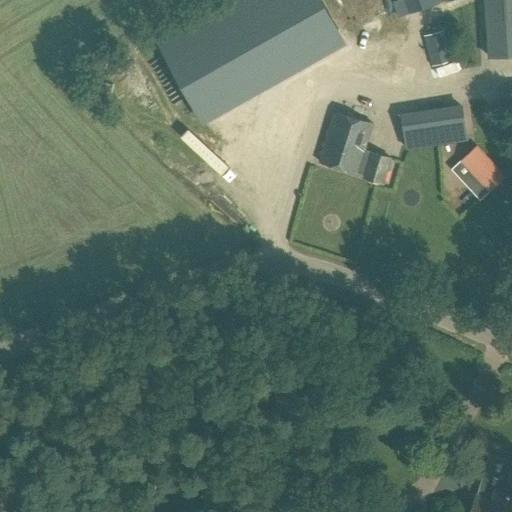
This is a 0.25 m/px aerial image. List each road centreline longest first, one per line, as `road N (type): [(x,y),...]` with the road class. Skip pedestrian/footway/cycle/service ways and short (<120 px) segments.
road 1 (unclassified): [(511,350),(349,276),(275,262),(230,266),(0,349)]
road 2 (track): [(254,263),(268,353),(219,511)]
road 3 (track): [(498,345),(444,464)]
